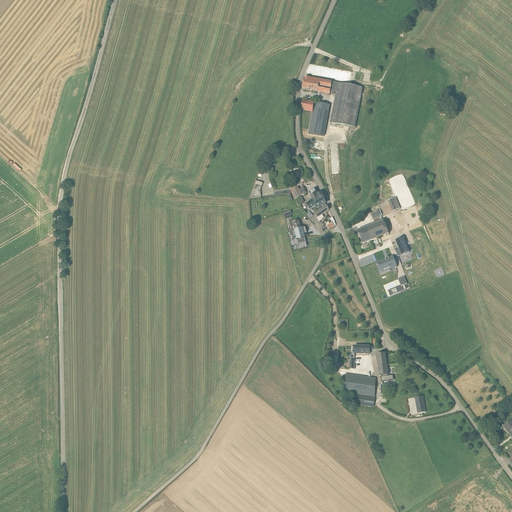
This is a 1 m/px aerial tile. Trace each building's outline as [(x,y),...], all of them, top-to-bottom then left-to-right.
[(318,92),(321,80),(305,77),(302,89),(318,92)] [(330,94),(332,83),(321,80),(318,92),(330,94)] [(355,127),(363,89),(338,84),(336,95),(330,123),(355,127)] [(312,112),(314,102),(303,100),(301,110),(312,112)] [(324,138),(329,105),(314,102),(312,112),(308,135),(324,138)] [(256,181),(250,198),(261,197),(260,191),(263,183),(256,181)] [(295,189),(291,191),(295,199),(298,197),(301,196),(306,193),(304,188),(296,192),(295,189)] [(320,193),(319,194),(318,192),(316,193),(314,190),(313,190),(312,190),(310,191),(309,192),(308,193),(311,198),(314,203),(323,199),(320,193)] [(392,212),(400,209),(396,197),(387,201),(392,212)] [(311,198),(304,202),(305,203),(306,205),(310,211),(310,210),(311,209),(313,212),(316,210),(314,207),(316,205),(314,203),(311,198)] [(320,206),(325,203),(323,199),(314,203),(316,205),(314,207),(316,210),(320,206)] [(319,222),(321,221),(322,219),(324,217),(322,215),(329,210),(327,206),(321,209),(315,214),(318,218),(317,218),(319,222)] [(298,220),(293,221),(292,222),(293,226),(294,229),(301,227),(298,220)] [(390,233),(384,220),(357,231),(362,244),(390,233)] [(296,236),(298,245),(306,243),(305,238),(304,234),(307,233),(305,227),(295,230),(289,232),(290,237),(296,236)] [(409,253),(403,238),(396,241),(399,249),(397,249),(395,249),(398,257),(402,255),(402,256),(409,253)] [(377,264),(382,275),(398,268),(393,257),(377,264)] [(398,279),(400,286),(396,288),(398,293),(406,290),(405,285),(407,284),(404,277),(398,279)] [(378,366),(386,365),(385,354),(377,355),(378,366)] [(393,375),(387,376),(387,375),(388,375),(386,365),(378,366),(380,376),(382,376),(381,377),(382,382),(394,380),(393,375)] [(345,373),(342,392),(375,397),(375,378),(345,373)] [(373,407),(375,397),(355,395),(353,404),(373,407)] [(421,413),(426,412),(423,396),(415,397),(418,414),(421,413)] [(511,420),(507,423),(503,426),(510,434),(509,434),(511,437),(511,420)]
